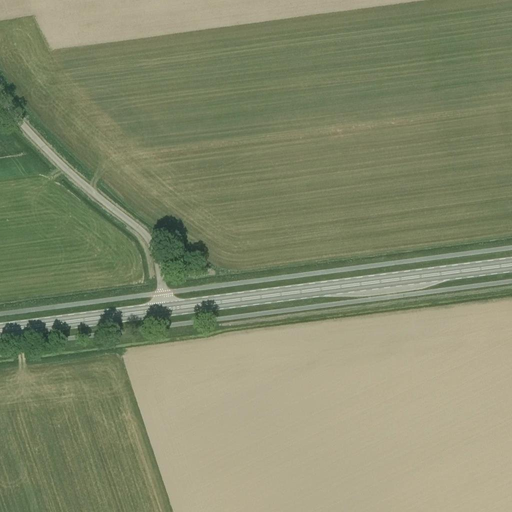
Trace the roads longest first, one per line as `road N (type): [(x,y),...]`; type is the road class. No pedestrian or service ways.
road 1 (primary): [(511,264),(165,308)]
road 2 (unclassified): [(165,308),(146,236),(62,166),(0,99)]
road 3 (primary): [(165,308),(0,330)]
